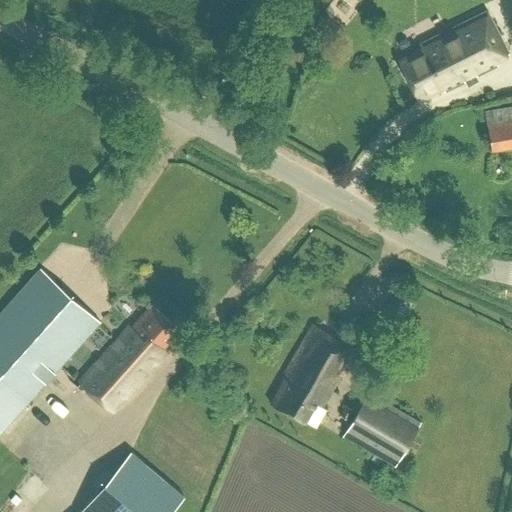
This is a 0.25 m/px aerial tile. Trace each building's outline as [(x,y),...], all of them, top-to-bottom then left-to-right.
[(443,89),(496,62),(493,57),(506,51),(485,9),(420,42),(422,47),(399,58),(418,96),(441,84),(443,89)] [(408,30),(423,30),(423,18),(409,18),(408,30)] [(490,150),(511,146),(511,104),(483,109),(490,150)] [(0,431),(100,320),(39,266),(0,308),(0,431)] [(179,327),(151,302),(131,324),(129,322),(77,381),(111,411),(148,371),(143,367),(152,357),(156,361),(168,348),(164,344),(179,327)] [(321,406),(356,347),(312,322),(280,376),(282,377),(268,401),(302,421),(313,402),(321,406)] [(422,420),(397,406),(401,400),(389,393),(385,400),(368,390),(343,434),(374,452),(368,462),(381,470),(387,459),(397,464),(422,420)] [(349,419),(354,410),(345,404),(339,414),(349,419)] [(170,511),(185,495),(131,450),(79,511),(170,511)] [(0,497),(0,511),(14,511),(43,480),(27,466),(0,497)]
